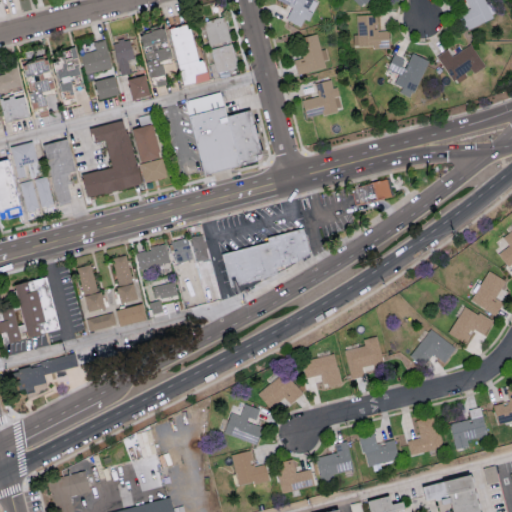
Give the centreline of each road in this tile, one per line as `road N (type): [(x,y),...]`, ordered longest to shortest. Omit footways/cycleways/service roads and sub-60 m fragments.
road 1 (primary): [(6,472),(293,324),(511,172)]
road 2 (primary): [(494,154),(328,272),(87,398)]
road 3 (secondary): [(34,248),(273,185)]
road 4 (residential): [(299,434),(315,421),(484,376),(511,343)]
road 5 (residential): [(292,180),(246,0)]
road 6 (residential): [(0,38),(146,0)]
road 7 (secondary): [(511,111),(392,155)]
road 8 (secondary): [(273,185),(392,155)]
